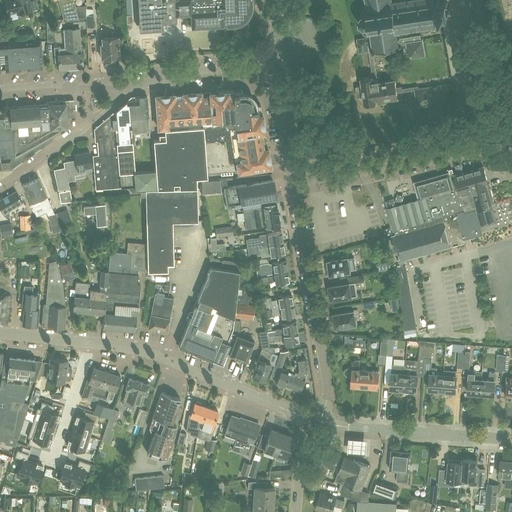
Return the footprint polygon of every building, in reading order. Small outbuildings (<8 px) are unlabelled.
[(18,15),(32,11),(29,0),(4,0),(8,14),(17,12),(18,15)] [(78,18),(78,17),(75,6),(74,0),(69,2),(68,0),(58,0),(65,19),(73,19),(73,18),(78,18)] [(163,28),(162,21),(175,20),(175,14),(180,14),(180,17),(182,17),(185,17),(185,14),(190,13),(191,27),(223,25),(223,24),(226,24),(226,25),(232,25),(232,23),(237,22),(241,20),(243,18),(246,16),(248,12),(249,8),(249,4),(250,3),(249,0),(137,0),(139,30),(163,28)] [(421,39),(420,35),(400,37),(399,30),(407,29),(407,31),(408,31),(408,29),(417,28),(417,29),(418,29),(418,27),(427,26),(427,28),(428,28),(428,26),(430,26),(432,28),(436,28),(438,25),(438,24),(440,24),(440,23),(438,23),(437,16),(438,16),(437,14),(445,13),(445,15),(447,15),(447,13),(447,12),(449,12),(449,11),(447,11),(447,8),(446,4),(448,3),(448,2),(446,2),(446,0),(444,1),(445,2),(440,3),(440,0),(364,0),(365,4),(361,5),(359,8),(359,11),(362,13),(361,13),(358,18),(358,24),(363,27),(364,27),(364,28),(362,30),(363,33),(365,35),(367,35),(367,36),(356,38),(358,53),(369,51),(372,75),(369,76),(369,78),(361,79),(362,87),(356,88),(357,98),(364,97),(365,105),(374,103),(374,104),(375,104),(375,105),(386,103),(386,100),(398,98),(397,93),(415,90),(417,107),(455,101),(453,84),(419,89),(418,86),(402,89),(402,87),(397,88),(395,79),(381,81),(380,76),(377,77),(374,55),(379,54),(379,50),(402,46),(402,48),(406,47),(408,58),(425,56),(423,39),(421,39)] [(75,6),(78,17),(78,18),(85,18),(85,17),(86,17),(86,6),(75,6)] [(93,15),(86,15),(87,27),(94,27),(93,15)] [(47,42),(56,41),(55,27),(54,20),(46,21),(47,27),(47,42)] [(59,62),(60,68),(83,66),(82,53),(81,53),(80,29),(64,30),(65,44),(66,44),(67,48),(61,48),(60,47),(54,47),(56,62),(59,62)] [(7,37),(0,37),(0,71),(0,72),(0,67),(0,54),(5,54),(6,71),(42,68),(40,41),(8,44),(7,37)] [(118,57),(117,57),(117,51),(119,51),(119,44),(120,44),(122,42),(122,40),(120,38),(118,38),(118,37),(102,38),(103,44),(100,44),(101,56),(103,56),(103,58),(104,58),(104,64),(118,63),(118,57)] [(167,129),(204,127),(206,174),(238,171),(249,170),(249,171),(266,168),(270,167),(270,166),(269,159),(269,158),(268,149),(267,149),(264,132),(265,132),(264,124),(262,113),(261,113),(260,104),(256,104),(255,102),(255,100),(253,99),(252,97),(250,96),(248,95),(246,94),(244,94),(242,94),(242,89),(228,90),(209,91),(209,92),(201,92),(182,93),(182,94),(174,94),(155,95),(158,128),(167,127),(167,129)] [(148,271),(151,271),(168,271),(168,264),(174,264),(172,225),(183,225),(183,220),(198,220),(195,179),(206,178),(206,174),(204,127),(167,129),(165,129),(165,134),(159,134),(159,140),(153,140),(155,170),(134,172),(132,144),(135,144),(134,133),(150,131),(147,96),(136,97),(136,100),(128,100),(113,113),(114,114),(96,130),(98,155),(92,156),(96,190),(117,188),(117,195),(124,194),(123,187),(131,187),(132,193),(146,191),(147,244),(148,271)] [(61,103),(6,108),(9,147),(11,169),(13,169),(53,139),(52,137),(62,132),(61,127),(68,127),(67,117),(75,116),(76,115),(74,100),(73,99),(68,100),(62,100),(61,101),(61,103)] [(9,147),(6,108),(0,108),(0,170),(6,170),(11,169),(9,147)] [(92,166),(89,151),(74,154),(75,160),(72,161),(71,160),(63,162),(64,167),(53,169),(57,190),(69,187),(68,181),(76,180),(75,175),(85,173),(84,167),(92,166)] [(481,226),(497,221),(492,204),(494,203),(484,169),(481,170),(481,167),(452,176),(450,171),(414,180),(421,205),(397,211),(395,201),(387,203),(395,236),(392,237),(399,263),(450,248),(450,246),(458,244),(458,245),(465,243),(464,239),(483,234),(481,226)] [(39,178),(22,185),(36,216),(53,209),(39,178)] [(273,181),(223,189),(227,208),(261,203),(261,200),(276,198),(273,181)] [(70,190),(59,192),(61,203),(73,202),(70,190)] [(8,211),(22,202),(16,191),(0,200),(0,208),(5,217),(9,214),(8,211)] [(278,215),(277,205),(263,207),(264,209),(250,211),(251,219),(278,215)] [(67,209),(57,212),(61,224),(71,220),(67,209)] [(61,230),(56,213),(55,213),(48,215),(52,233),(61,230)] [(19,215),(20,230),(31,229),(30,214),(19,215)] [(256,230),(267,228),(267,229),(280,226),(278,215),(251,219),(251,220),(245,221),(246,230),(255,228),(256,230)] [(233,234),(234,234),(239,233),(238,228),(232,229),(232,226),(215,228),(216,237),(233,235),(233,234)] [(38,232),(38,236),(43,235),(42,232),(41,232),(39,227),(18,232),(19,237),(38,232)] [(246,239),(247,248),(248,248),(248,247),(269,244),(283,242),(281,232),(259,235),(259,237),(246,239)] [(216,239),(210,240),(211,250),(225,249),(224,242),(216,243),(216,239)] [(127,253),(111,251),(110,251),(108,271),(101,271),(99,291),(100,291),(100,294),(106,294),(106,304),(105,304),(104,313),(103,327),(135,330),(136,316),(138,316),(140,285),(137,285),(139,270),(148,271),(147,244),(128,242),(127,253)] [(248,247),(248,248),(247,248),(248,256),(267,254),(266,253),(270,252),(271,256),(285,254),(283,242),(269,244),(248,247)] [(377,266),(389,264),(388,256),(376,258),(377,266)] [(349,258),(329,262),(331,276),(351,272),(349,258)] [(49,261),(46,292),(46,304),(43,304),(41,326),(48,327),(64,329),(66,306),(63,284),(62,281),(57,264),(57,263),(56,260),(55,260),(55,259),(49,261)] [(459,259),(449,262),(452,268),(461,265),(459,259)] [(288,271),(286,260),(273,262),(273,265),(263,266),(263,263),(260,264),(260,265),(256,265),(257,276),(266,275),(288,271)] [(20,266),(19,277),(28,278),(28,266),(20,266)] [(246,361),(253,343),(238,337),(238,336),(231,333),(233,329),(234,317),(235,303),(237,287),(239,271),(211,266),(197,299),(198,300),(196,305),(195,305),(178,345),(222,363),(226,353),(246,361)] [(289,282),(288,271),(266,275),(268,282),(275,281),(275,284),(289,282)] [(407,279),(406,272),(396,274),(397,281),(407,279)] [(328,286),(331,300),(342,298),(342,300),(350,299),(350,297),(357,296),(355,282),(361,281),(360,275),(348,277),(348,283),(328,286)] [(70,288),(89,287),(89,278),(70,279),(70,288)] [(408,286),(407,279),(397,281),(398,288),(408,286)] [(38,326),(39,293),(32,292),(32,287),(24,286),(22,306),(24,306),(23,325),(38,326)] [(409,293),(408,286),(398,288),(399,295),(409,293)] [(254,305),(247,304),(249,292),(246,288),(237,287),(235,303),(234,317),(252,319),(254,305)] [(73,310),(89,312),(90,290),(79,289),(79,297),(74,296),(73,310)] [(100,291),(99,291),(90,290),(89,312),(104,313),(105,304),(106,304),(106,294),(100,294),(100,291)] [(0,323),(7,324),(11,295),(0,293),(0,323)] [(410,300),(409,293),(399,295),(401,301),(410,300)] [(293,305),(291,294),(278,296),(278,299),(270,300),(271,308),(274,308),(293,305)] [(262,301),(263,310),(271,308),(269,300),(262,301)] [(412,307),(410,300),(401,301),(402,308),(412,307)] [(362,303),(363,309),(376,307),(375,301),(362,303)] [(295,316),(293,305),(274,308),(275,313),(280,312),(281,318),(295,316)] [(413,313),(412,307),(402,308),(403,315),(413,313)] [(272,316),(271,308),(263,310),(264,317),(272,316)] [(354,310),(333,314),(333,315),(331,315),(332,322),(334,321),(335,328),(346,326),(347,328),(355,327),(355,324),(356,324),(354,310)] [(414,320),(413,313),(403,315),(404,322),(414,320)] [(151,314),(148,328),(167,332),(169,318),(151,314)] [(415,328),(414,320),(404,322),(406,330),(415,328)] [(281,323),(282,329),(276,330),(267,331),(266,331),(267,337),(277,335),(297,332),(295,321),(281,323)] [(264,379),(270,363),(269,363),(272,356),(270,356),(269,353),(270,353),(268,342),(267,337),(266,331),(267,331),(266,330),(258,331),(261,348),(258,358),(252,374),(264,379)] [(297,332),(277,335),(267,337),(268,342),(283,340),(284,345),(299,343),(297,332)] [(396,339),(388,338),(387,349),(386,348),(386,355),(393,355),(394,343),(395,343),(396,339)] [(352,340),(352,347),(365,348),(365,341),(352,340)] [(457,345),(456,351),(458,351),(457,368),(463,368),(464,352),(463,351),(463,348),(464,348),(465,346),(457,345)] [(298,392),(307,369),(306,358),(301,359),(300,348),(296,349),(297,360),(298,368),(297,371),(294,370),(292,375),(291,375),(289,379),(291,380),(288,388),(298,392)] [(282,367),(287,354),(288,350),(279,351),(275,364),(282,367)] [(0,440),(5,441),(6,436),(8,436),(17,356),(5,355),(0,384),(0,440)] [(13,436),(15,423),(21,424),(21,414),(22,410),(21,410),(23,402),(29,383),(31,373),(33,373),(35,358),(17,356),(8,436),(13,436)] [(50,358),(46,380),(53,381),(64,383),(65,380),(69,380),(70,379),(72,368),(71,367),(67,366),(68,361),(50,358)] [(365,370),(359,370),(359,361),(353,360),(353,368),(347,368),(344,370),(344,374),(347,376),(352,376),(351,386),(357,386),(357,388),(364,388),(365,370)] [(281,368),(275,383),(288,388),(291,380),(289,379),(291,375),(292,375),(294,370),(297,371),(298,368),(288,364),(286,370),(281,368)] [(392,364),(391,372),(390,389),(397,389),(397,391),(402,391),(405,365),(392,364)] [(409,390),(416,390),(418,374),(417,374),(418,368),(406,367),(406,365),(405,365),(402,391),(409,392),(409,390)] [(92,395),(98,397),(107,371),(94,367),(89,380),(87,380),(82,397),(91,400),(92,395)] [(430,367),(430,373),(429,390),(436,390),(435,392),(442,393),(443,374),(437,374),(437,368),(430,367)] [(370,387),(378,387),(379,371),(365,370),(364,388),(370,389),(370,387)] [(468,393),(474,393),(474,395),(480,396),(481,379),(482,371),(468,370),(468,378),(469,378),(468,393)] [(112,399),(120,375),(107,371),(98,397),(107,400),(108,398),(112,399)] [(489,372),(489,380),(481,379),(480,396),(487,396),(487,394),(494,395),(495,380),(496,373),(489,372)] [(456,375),(443,374),(442,393),(448,393),(448,391),(455,392),(456,375)] [(133,409),(135,403),(141,405),(144,395),(146,395),(149,385),(129,378),(126,389),(127,389),(123,400),(124,400),(122,405),(133,409)] [(158,411),(152,431),(153,435),(147,453),(166,459),(173,438),(171,437),(174,427),(172,427),(181,398),(162,391),(156,411),(158,411)] [(37,407),(32,422),(54,429),(59,414),(52,411),(54,405),(42,401),(40,407),(37,407)] [(194,402),(190,416),(188,422),(195,424),(194,428),(198,430),(199,430),(207,407),(194,402)] [(109,417),(112,409),(97,403),(94,411),(93,412),(109,417)] [(218,411),(207,407),(199,430),(198,430),(196,436),(207,440),(205,450),(214,452),(217,440),(210,438),(215,424),(213,424),(218,411)] [(147,411),(139,408),(134,424),(142,426),(147,411)] [(116,421),(118,417),(119,411),(112,409),(109,417),(102,437),(107,439),(110,429),(111,429),(113,422),(116,422),(116,421)] [(76,415),(72,430),(89,435),(93,421),(95,422),(98,415),(85,411),(83,417),(76,415)] [(224,434),(235,438),(227,467),(222,466),(217,481),(218,481),(228,480),(247,479),(254,454),(250,453),(259,425),(231,416),(224,434)] [(32,422),(28,437),(30,437),(28,444),(40,448),(42,441),(49,444),(54,429),(32,422)] [(179,444),(178,451),(184,452),(186,446),(183,445),(187,430),(180,429),(177,444),(179,444)] [(263,449),(275,453),(282,433),(270,429),(263,449)] [(72,430),(67,445),(74,447),(72,453),(90,459),(92,452),(88,451),(93,436),(89,435),(72,430)] [(111,430),(108,442),(114,444),(118,432),(111,430)] [(286,457),(293,437),(282,433),(275,453),(286,457)] [(368,439),(349,437),(348,451),(367,453),(368,439)] [(326,466),(332,470),(341,455),(331,449),(331,447),(322,442),(311,460),(314,461),(311,466),(318,470),(320,465),(325,468),(326,466)] [(43,448),(39,455),(49,460),(52,452),(43,448)] [(408,482),(409,471),(411,451),(391,449),(389,469),(397,470),(396,481),(408,482)] [(17,450),(15,456),(23,459),(17,476),(37,482),(42,465),(37,463),(26,460),(28,453),(17,450)] [(365,491),(361,490),(370,466),(344,456),(335,480),(344,484),(340,494),(359,501),(361,502),(365,491)] [(462,462),(461,481),(461,482),(468,482),(468,485),(484,486),(485,470),(478,469),(478,468),(476,466),(477,459),(463,458),(462,462)] [(255,478),(260,461),(253,459),(248,475),(255,478)] [(62,471),(59,479),(79,485),(84,469),(88,470),(91,463),(79,460),(77,466),(65,462),(62,471)] [(499,475),(506,475),(505,486),(511,487),(511,461),(500,460),(499,475)] [(448,461),(448,468),(446,470),(446,471),(439,471),(438,485),(460,487),(461,482),(461,481),(462,462),(448,461)] [(163,475),(156,476),(157,487),(164,486),(163,475)] [(142,488),(150,488),(149,476),(141,477),(142,488)] [(156,476),(149,476),(150,488),(157,487),(156,476)] [(135,489),(142,488),(141,477),(134,478),(135,489)] [(375,479),(371,491),(393,499),(398,488),(375,479)] [(273,501),(274,488),(262,488),(263,482),(266,482),(267,482),(255,481),(248,482),(248,488),(254,488),(253,500),(273,501)] [(497,484),(488,483),(487,490),(485,508),(486,508),(495,509),(495,503),(496,503),(497,484)] [(486,510),(486,508),(485,508),(487,490),(480,489),(479,503),(475,502),(475,509),(486,510)] [(369,493),(365,491),(361,502),(359,501),(358,501),(356,511),(395,511),(396,504),(368,502),(369,493)] [(319,494),(317,501),(316,500),(314,506),(316,507),(315,509),(327,511),(331,511),(332,510),(338,511),(340,511),(344,500),(319,494)] [(15,506),(15,504),(16,498),(7,497),(7,505),(15,506)] [(91,504),(91,499),(87,497),(83,497),(79,498),(79,500),(74,499),(73,511),(78,511),(79,503),(87,503),(91,504)] [(184,498),(182,511),(191,511),(192,499),(184,498)] [(272,511),(273,501),(253,500),(252,511),(246,510),(245,511),(272,511)] [(350,511),(354,511),(355,510),(357,504),(348,502),(346,511),(350,511)]
